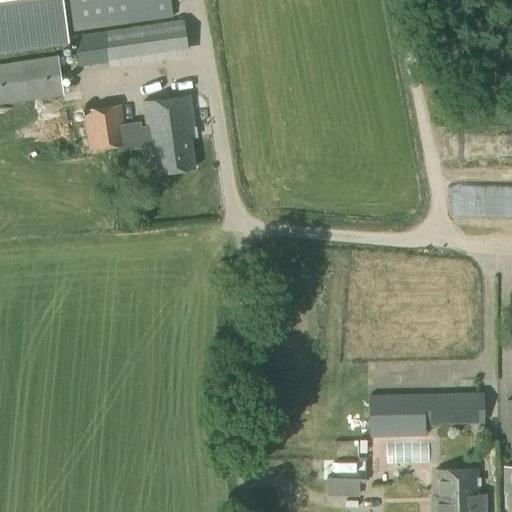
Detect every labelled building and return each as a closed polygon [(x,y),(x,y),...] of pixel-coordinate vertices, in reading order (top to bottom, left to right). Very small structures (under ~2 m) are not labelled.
[(66,32),(172,18),(169,0),(0,0),(0,54),(67,45),(66,32)] [(108,67),(188,56),(182,20),(73,35),(77,67),(108,62),(108,67)] [(0,105),(62,96),(56,56),(0,64),(0,105)] [(122,139),(124,147),(124,150),(152,146),(156,175),(196,170),(192,141),(196,140),(191,98),(143,104),(147,135),(126,138),(122,139)] [(122,139),(126,138),(122,107),(84,112),(89,152),(124,147),(122,139)] [(370,436),(423,435),(423,425),(482,423),(481,393),(369,396),(370,436)] [(361,441),(362,456),(382,455),(381,439),(361,441)] [(435,441),(390,442),(391,467),(436,465),(435,441)] [(326,463),(327,497),(366,496),(364,462),(326,463)] [(478,470),(434,472),(436,507),(432,507),(431,511),(486,511),(486,496),(479,496),(478,470)]
